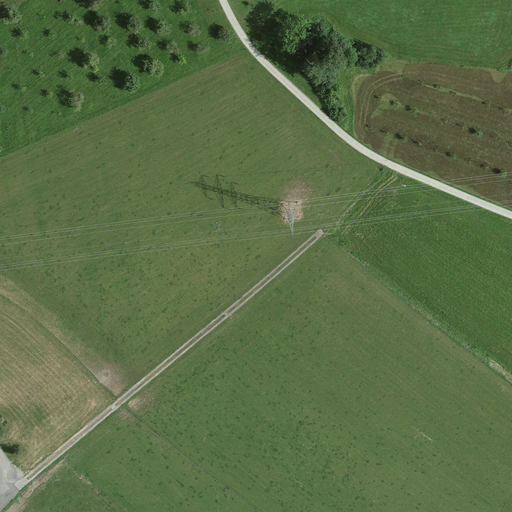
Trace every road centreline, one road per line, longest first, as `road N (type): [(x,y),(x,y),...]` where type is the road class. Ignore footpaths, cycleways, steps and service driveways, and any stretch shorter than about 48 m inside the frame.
road 1 (track): [(0,503),(320,231),(404,172)]
road 2 (track): [(404,172),(366,154),(314,112),(238,35),(221,0)]
